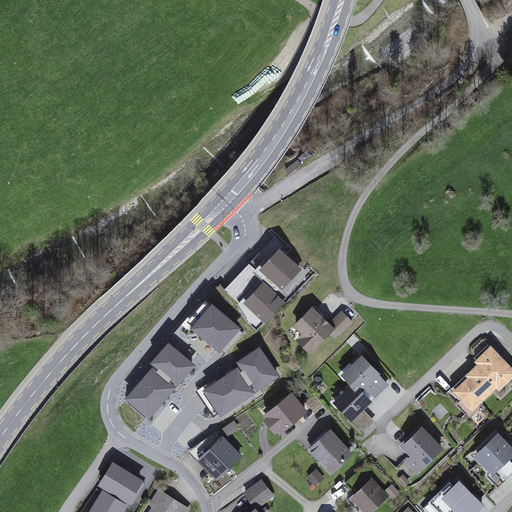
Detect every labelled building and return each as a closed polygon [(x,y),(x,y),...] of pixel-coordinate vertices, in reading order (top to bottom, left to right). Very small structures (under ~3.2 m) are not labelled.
[(279,247),(259,268),(282,290),(302,269),(279,247)] [(286,303),(263,281),(243,302),(265,324),(286,303)] [(190,324),(220,349),(238,328),(208,302),(190,324)] [(319,307),(293,330),(313,352),(330,337),(333,341),(355,321),(344,310),(332,321),(319,307)] [(192,364),(169,345),(127,395),(150,414),(192,364)] [(479,366),(450,392),(470,415),(497,391),(499,394),(511,382),(511,365),(493,345),(475,361),(479,366)] [(204,387),(221,412),(276,375),(258,350),(204,387)] [(346,380),(328,399),(351,421),(389,382),(361,354),(340,375),(346,380)] [(296,396),(266,418),(280,437),(310,415),(296,396)] [(228,434),(239,427),(235,421),(224,427),(228,434)] [(444,450),(424,428),(402,448),(409,457),(401,464),(413,478),(444,450)] [(195,450),(200,455),(222,434),(217,429),(195,450)] [(327,430),(307,448),(331,475),(351,458),(327,430)] [(511,474),(511,447),(499,433),(471,458),(498,487),(511,474)] [(224,435),(198,461),(218,480),(243,454),(224,435)] [(112,461),(98,484),(129,503),(143,480),(112,461)] [(310,475),(317,483),(324,477),(316,469),(310,475)] [(480,511),(487,506),(458,474),(421,506),(426,511),(455,511),(456,511),(455,511),(480,511)] [(373,511),(387,500),(367,477),(343,499),(354,511),(373,511)] [(257,511),(256,511),(272,498),(260,482),(243,495),(250,504),(238,511),(257,511)] [(123,511),(128,504),(102,488),(87,511),(123,511)] [(162,494),(150,511),(185,511),(187,510),(162,494)]
